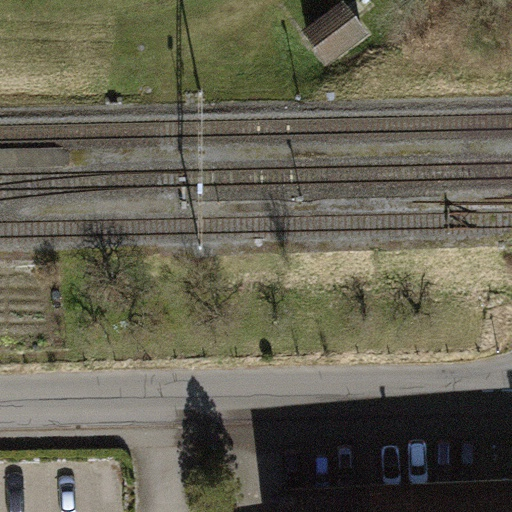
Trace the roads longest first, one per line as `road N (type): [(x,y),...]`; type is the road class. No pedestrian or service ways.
road 1 (residential): [(0,401),(511,390)]
road 2 (track): [(271,0),(251,14),(147,46),(59,62)]
